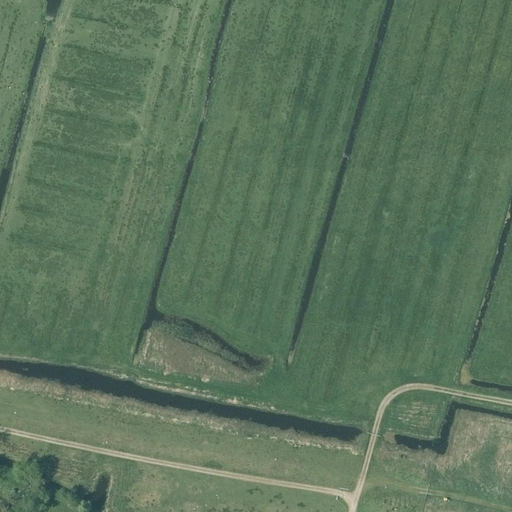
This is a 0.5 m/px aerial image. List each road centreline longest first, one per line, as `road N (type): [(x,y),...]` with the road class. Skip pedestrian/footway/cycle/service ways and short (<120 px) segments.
road 1 (track): [(354,500),(0,429)]
road 2 (track): [(361,479),(379,413),(398,392),(431,388),(511,403)]
road 3 (track): [(361,479),(511,509)]
